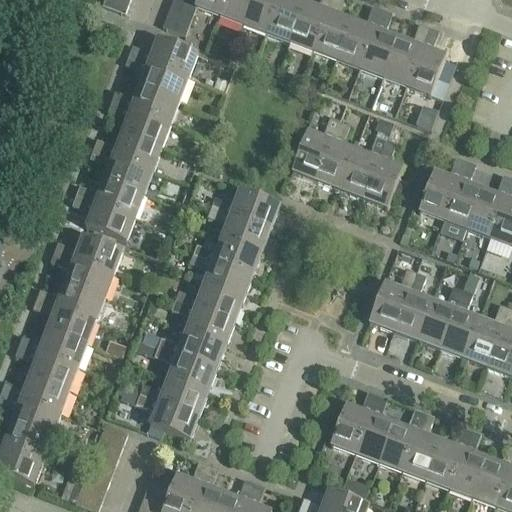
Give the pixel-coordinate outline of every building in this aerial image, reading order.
[(106,0),(103,10),(125,18),(130,7),(112,0),(106,0)] [(197,7),(179,0),(175,0),(172,9),(194,18),(196,12),(195,12),(197,7)] [(199,0),(197,7),(195,12),(196,12),(219,21),(227,0),(199,0)] [(227,0),(219,21),(243,30),(253,0),(227,0)] [(253,0),(243,30),(266,39),(281,0),(253,0)] [(286,0),(281,0),(266,39),(288,47),(304,7),(286,0)] [(341,11),(345,0),(334,0),(331,8),(341,11)] [(304,7),(288,47),(313,56),(328,16),(331,8),(321,4),(318,12),(304,7)] [(194,18),(172,9),(167,21),(190,29),(194,18)] [(373,10),(368,22),(378,26),(383,14),(373,10)] [(388,29),(392,18),(383,14),(378,26),(388,29)] [(328,16),(313,56),(336,65),(351,25),(328,16)] [(163,32),(186,40),(190,29),(167,21),(163,32)] [(351,25),(336,65),(360,74),(375,34),(351,25)] [(375,34),(360,74),(383,83),(398,43),(385,38),(388,29),(378,26),(375,34)] [(419,28),(415,40),(425,44),(429,32),(419,28)] [(435,47),(439,36),(429,32),(425,44),(435,47)] [(144,54),(140,64),(149,67),(189,82),(198,58),(158,43),(153,57),(144,54)] [(398,43),(383,83),(407,92),(422,52),(398,43)] [(422,52),(407,92),(431,101),(431,100),(438,81),(445,65),(446,61),(432,55),(435,47),(425,44),(422,52)] [(144,54),(133,50),(130,60),(140,64),(144,54)] [(126,70),(137,74),(140,64),(130,60),(126,70)] [(140,91),(180,106),(189,82),(149,67),(140,91)] [(218,80),(214,91),(225,95),(229,85),(218,80)] [(438,81),(431,100),(442,104),(450,86),(438,81)] [(180,106),(140,91),(131,114),(171,129),(180,106)] [(112,107),(123,111),(126,101),(116,97),(112,107)] [(123,111),(112,107),(108,117),(119,121),(123,111)] [(122,138),(162,153),(171,129),(131,114),(122,138)] [(380,121),(376,134),(390,139),(395,127),(380,121)] [(329,123),(325,134),(336,139),(340,127),(329,123)] [(340,127),(336,139),(345,142),(349,130),(340,127)] [(308,137),(293,177),(317,187),(332,147),(336,139),(325,134),(322,142),(308,137)] [(162,153),(122,138),(114,161),(153,176),(162,153)] [(376,141),(372,152),(383,156),(387,145),(376,141)] [(109,149),(97,144),(94,154),(105,158),(109,149)] [(387,145),(383,156),(392,159),(396,148),(387,145)] [(332,147),(317,187),(341,196),(356,156),(342,151),(332,147)] [(356,156),(341,196),(364,205),(380,164),(383,156),(372,152),(369,161),(356,156)] [(90,164),(101,168),(105,158),(94,154),(90,164)] [(105,184),(144,199),(153,176),(114,161),(105,184)] [(456,162),(452,174),(462,177),(466,166),(456,162)] [(380,164),(364,205),(388,214),(403,173),(388,168),(380,164)] [(471,181),(476,170),(466,166),(462,177),(471,181)] [(435,176),(420,216),(444,225),(459,185),(435,176)] [(459,185),(444,225),(466,233),(481,194),(468,189),(471,181),(462,177),(459,185)] [(511,183),(502,179),(498,191),(508,195),(511,184),(511,183)] [(144,199),(105,184),(96,208),(136,222),(144,199)] [(91,194),(80,190),(76,200),(87,204),(91,194)] [(481,194),(466,233),(490,242),(505,203),(481,194)] [(234,210),(226,207),(223,216),(230,219),(271,235),(280,210),(240,195),(234,210)] [(72,210),(84,214),(87,204),(76,200),(72,210)] [(214,203),(211,212),(222,216),(223,216),(226,207),(214,203)] [(511,205),(505,203),(490,242),(511,250),(511,205)] [(117,244),(126,247),(136,222),(96,208),(87,232),(94,235),(117,244)] [(211,212),(207,222),(218,226),(222,216),(211,212)] [(226,230),(222,242),(262,258),(271,235),(230,219),(226,230)] [(94,235),(91,243),(113,252),(117,244),(94,235)] [(91,243),(84,240),(75,264),(114,280),(123,256),(113,252),(91,243)] [(216,256),(213,265),(253,281),(262,258),(222,242),(216,256)] [(69,251),(58,247),(54,257),(65,261),(69,251)] [(197,249),(193,258),(204,262),(207,253),(197,249)] [(449,256),(446,264),(454,267),(457,259),(449,256)] [(51,266),(62,271),(65,261),(54,257),(51,266)] [(193,258),(189,269),(200,273),(204,262),(193,258)] [(65,261),(62,271),(71,274),(66,288),(105,302),(114,280),(75,264),(65,261)] [(431,265),(422,262),(418,274),(426,277),(431,265)] [(472,262),(469,270),(477,273),(480,265),(472,262)] [(208,277),(204,288),(245,304),(253,281),(213,265),(208,277)] [(406,273),(402,284),(412,288),(416,277),(406,273)] [(416,277),(412,288),(412,289),(422,292),(426,281),(416,277)] [(469,279),(463,295),(473,299),(479,283),(469,279)] [(51,298),(48,308),(57,311),(96,326),(105,302),(66,288),(61,301),(51,298)] [(198,303),(195,312),(236,328),(245,304),(204,288),(198,303)] [(385,288),(369,328),(393,337),(409,297),(398,293),(385,288)] [(409,297),(393,337),(416,346),(431,306),(418,301),(422,292),(412,289),(409,297)] [(453,291),(448,303),(458,306),(463,295),(453,291)] [(111,293),(105,309),(131,317),(137,301),(111,293)] [(51,298),(40,294),(37,303),(48,308),(51,298)] [(463,295),(458,306),(468,310),(473,299),(463,295)] [(179,296),(175,305),(186,309),(190,300),(179,296)] [(33,313),(44,317),(48,308),(37,303),(33,313)] [(175,305),(171,316),(182,320),(186,309),(175,305)] [(431,306),(416,346),(440,355),(455,315),(445,311),(431,306)] [(455,315),(440,355),(463,364),(478,324),(465,319),(468,310),(458,306),(455,315)] [(48,334),(88,349),(96,326),(57,311),(48,334)] [(191,323),(186,336),(227,351),(236,328),(195,312),(191,323)] [(478,324),(463,364),(487,373),(502,333),(505,324),(495,320),(492,329),(478,324)] [(511,336),(502,333),(487,373),(510,381),(511,374),(511,336)] [(88,349),(48,334),(39,358),(79,372),(88,349)] [(181,349),(177,359),(218,374),(227,351),(186,336),(181,349)] [(33,344),(23,340),(19,350),(30,354),(33,344)] [(161,342),(158,351),(168,356),(172,346),(161,342)] [(15,360),(26,364),(30,354),(19,350),(15,360)] [(158,351),(154,361),(165,366),(169,356),(168,356),(158,351)] [(177,359),(169,356),(165,366),(173,368),(168,383),(209,398),(218,374),(177,359)] [(31,381),(70,396),(79,372),(39,358),(31,381)] [(70,396),(31,381),(21,405),(61,420),(70,396)] [(163,396),(159,405),(200,421),(209,398),(168,383),(163,396)] [(16,392),(5,388),(1,398),(12,402),(16,392)] [(143,389),(139,398),(151,402),(154,393),(143,389)] [(367,395),(363,407),(373,410),(377,399),(367,395)] [(0,400),(0,408),(8,412),(12,402),(1,398),(0,400)] [(139,398),(135,409),(147,414),(151,402),(139,398)] [(383,414),(387,403),(377,399),(373,410),(383,414)] [(159,405),(151,402),(147,414),(155,417),(150,431),(191,446),(200,421),(159,405)] [(13,428),(52,443),(61,420),(21,405),(13,428)] [(346,410),(331,450),(354,459),(369,419),(346,410)] [(369,419),(354,459),(378,468),(394,428),(379,423),(383,414),(373,410),(369,419)] [(414,413),(410,425),(420,429),(424,417),(414,413)] [(430,432),(434,421),(424,417),(420,429),(430,432)] [(394,428),(378,468),(401,477),(416,437),(420,429),(410,425),(406,433),(394,428)] [(52,443),(13,428),(4,452),(43,467),(52,443)] [(129,438),(106,429),(102,440),(125,449),(129,438)] [(416,437),(401,477),(425,486),(440,446),(426,441),(430,432),(420,429),(416,437)] [(461,431),(456,443),(466,446),(470,435),(461,431)] [(476,450),(480,439),(470,435),(466,446),(476,450)] [(125,449),(102,440),(98,451),(120,460),(125,449)] [(440,446),(425,486),(448,495),(463,455),(440,446)] [(511,450),(508,449),(503,460),(511,463),(511,450)] [(0,450),(0,461),(0,462),(0,478),(34,491),(43,467),(4,452),(0,450)] [(120,460),(98,451),(93,462),(116,471),(120,460)] [(463,455),(448,495),(471,504),(487,464),(463,455)] [(116,471),(93,462),(89,474),(112,483),(116,471)] [(487,464),(471,504),(493,511),(494,511),(510,473),(487,464)] [(199,466),(194,478),(204,482),(209,470),(199,466)] [(511,511),(511,466),(510,473),(494,511),(511,511)] [(214,486),(218,474),(209,470),(204,482),(214,486)] [(112,483),(89,474),(84,485),(107,494),(112,483)] [(176,483),(155,475),(150,486),(172,494),(177,483),(176,483)] [(177,480),(176,483),(177,483),(172,494),(168,506),(165,511),(192,511),(201,490),(177,480)] [(245,484),(240,496),(250,500),(255,488),(245,484)] [(107,494),(84,485),(80,497),(103,505),(107,494)] [(172,494),(150,486),(146,497),(168,506),(172,494)] [(260,503),(265,492),(255,488),(250,500),(260,503)] [(219,511),(224,499),(201,490),(192,511),(219,511)] [(225,499),(219,511),(245,511),(247,507),(250,500),(240,496),(237,504),(225,499)] [(368,511),(369,511),(329,496),(322,511),(368,511)] [(75,508),(85,511),(100,511),(103,505),(80,497),(75,508)] [(165,511),(168,506),(146,497),(141,509),(150,511),(165,511)] [(312,511),(315,507),(303,502),(299,511),(312,511)]
